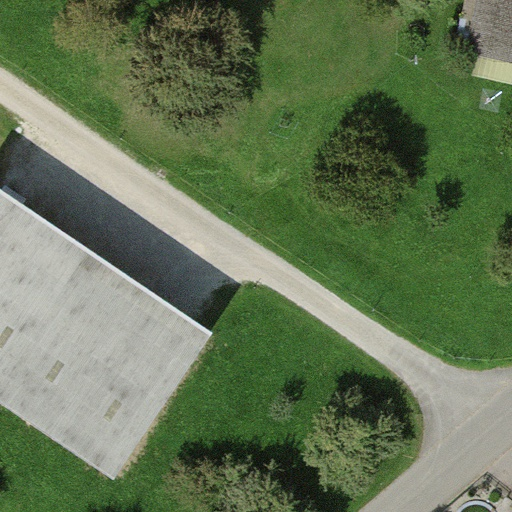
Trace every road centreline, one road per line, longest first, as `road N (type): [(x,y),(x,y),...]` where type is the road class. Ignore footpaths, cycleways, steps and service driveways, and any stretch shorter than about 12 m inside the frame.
road 1 (track): [(495,427),(0,84)]
road 2 (unclassified): [(404,511),(511,413)]
